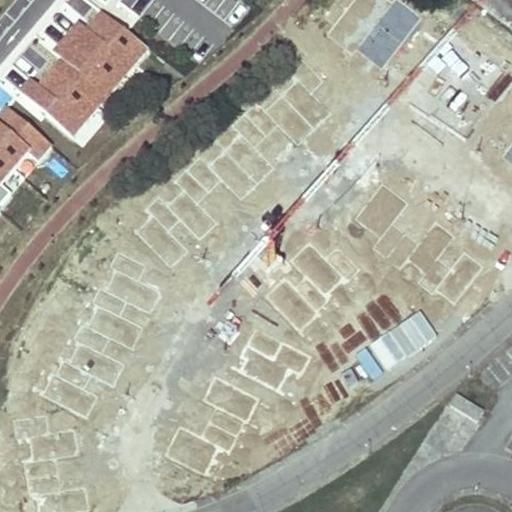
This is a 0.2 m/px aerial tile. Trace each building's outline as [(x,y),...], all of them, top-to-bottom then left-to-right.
[(351,40),(352,25),(388,27),(389,0),(341,0),(341,4),(310,2),(308,38),(351,40)] [(447,66),(460,34),(393,8),(381,40),(447,66)] [(159,32),(182,53),(203,30),(179,9),(159,32)] [(478,78),(474,81),(511,132),(511,66),(502,53),(500,55),(480,28),(455,47),(478,78)] [(198,175),(265,217),(279,196),(251,179),(262,161),(223,136),(198,175)] [(501,216),(474,208),(378,223),(280,196),(271,230),(375,259),(376,259),(385,261),(483,246),(507,253),(501,216)] [(242,251),(176,234),(174,214),(147,217),(128,212),(125,227),(76,234),(81,273),(132,266),(136,252),(164,248),(167,268),(233,285),(242,251)] [(368,361),(263,247),(240,268),(263,294),(257,300),(338,388),(368,361)] [(462,404),(456,414),(481,430),(487,420),(462,404)]
